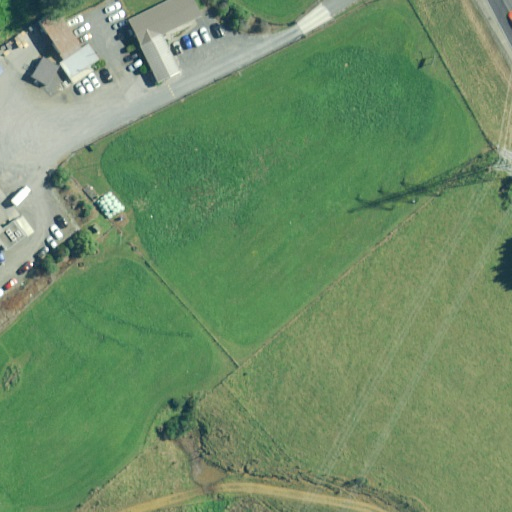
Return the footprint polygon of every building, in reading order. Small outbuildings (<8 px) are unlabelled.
[(163,91),(186,79),(165,39),(210,15),(202,0),(169,0),(127,23),(163,91)] [(75,44),(54,11),(37,22),(58,55),(75,44)] [(97,59),(87,44),(58,64),(68,79),(97,59)] [(57,68),(41,58),(29,76),(45,87),(57,68)] [(0,243),(0,270),(13,260),(0,243)]
